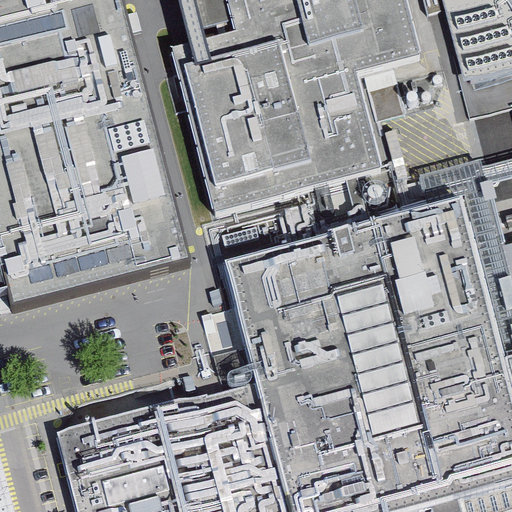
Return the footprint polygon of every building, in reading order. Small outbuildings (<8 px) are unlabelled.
[(0,0),(0,304),(4,303),(10,318),(196,270),(134,0),(0,0)] [(232,0),(247,52),(178,71),(226,244),(395,198),(366,94),(435,75),(413,0),(232,0)] [(511,351),(482,218),(248,268),(300,511),(501,511),(511,510),(511,351)] [(298,511),(273,399),(82,449),(96,511),(298,511)] [(0,511),(16,511),(3,452),(0,452),(0,511)]
